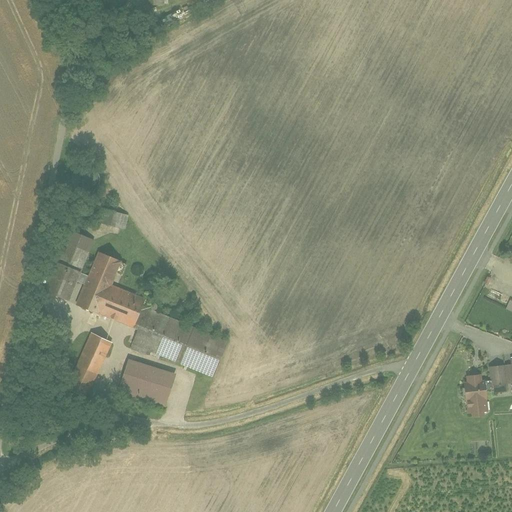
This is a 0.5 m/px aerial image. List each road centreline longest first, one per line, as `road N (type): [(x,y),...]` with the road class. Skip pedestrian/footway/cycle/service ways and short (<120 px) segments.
road 1 (residential): [(0,470),(108,419),(207,423),(394,365),(410,372)]
road 2 (tertiary): [(511,186),(410,372)]
road 3 (tertiary): [(410,372),(334,511)]
